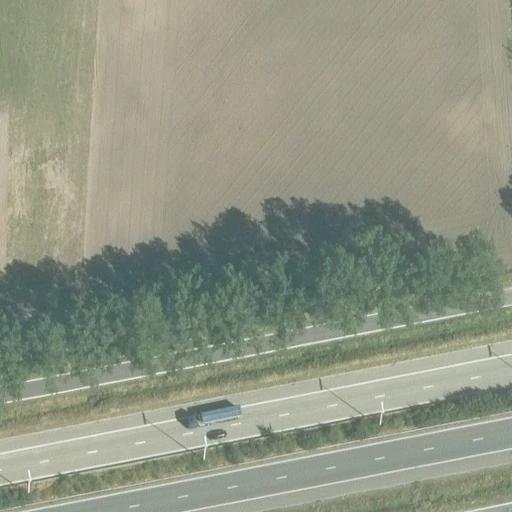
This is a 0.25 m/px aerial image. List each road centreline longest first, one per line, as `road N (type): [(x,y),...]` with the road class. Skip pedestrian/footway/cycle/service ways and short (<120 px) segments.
road 1 (tertiary): [(511,298),(0,399)]
road 2 (motorway): [(511,371),(0,471)]
road 3 (motorway): [(108,511),(511,433)]
